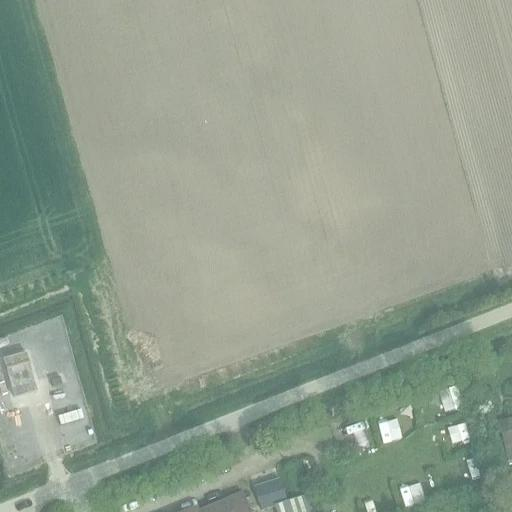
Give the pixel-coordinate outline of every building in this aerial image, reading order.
[(14,400),(37,393),(26,355),(3,361),(14,400)] [(487,396),(491,409),(501,406),(497,394),(487,396)] [(511,417),(496,422),(506,460),(511,458),(511,417)] [(278,481),(253,491),(260,511),(266,511),(275,509),(275,511),(309,511),(304,497),(287,504),(278,481)] [(249,511),(243,495),(200,511),(198,511),(198,509),(191,511),(249,511)]
